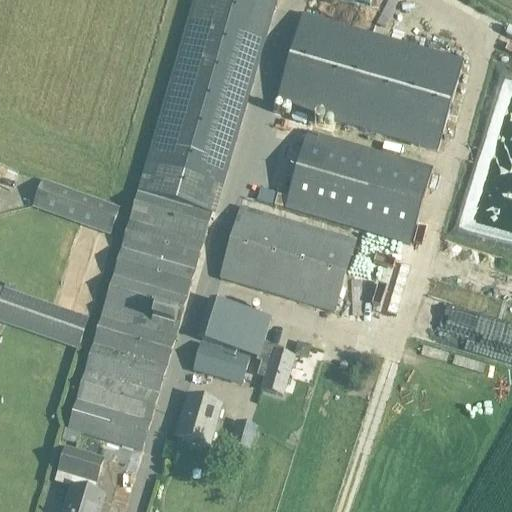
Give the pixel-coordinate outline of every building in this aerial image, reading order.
[(278,107),(439,156),(465,66),(304,17),(278,107)] [(308,136),(286,212),(408,247),(430,171),(308,136)] [(149,162),(139,195),(211,217),(216,218),(226,185),(149,162)] [(43,184),(32,212),(108,239),(118,211),(43,184)] [(211,217),(139,195),(137,195),(68,434),(141,454),(211,217)] [(355,245),(240,210),(219,280),(333,315),(355,245)] [(0,324),(77,351),(88,321),(4,292),(0,304),(0,324)] [(214,304),(202,343),(253,359),(265,319),(214,304)] [(258,360),(257,362),(262,364),(258,378),(265,380),(262,390),(261,393),(280,399),(284,400),(296,360),(294,359),(282,355),(283,350),(265,345),(263,344),(258,359),(258,360)] [(201,347),(193,374),(242,388),(249,361),(201,347)] [(220,408),(186,399),(174,438),(208,448),(220,408)] [(250,455),(258,430),(236,423),(229,448),(250,455)] [(96,511),(101,498),(94,496),(105,461),(65,448),(54,484),(69,489),(63,511),(64,511),(96,511)]
